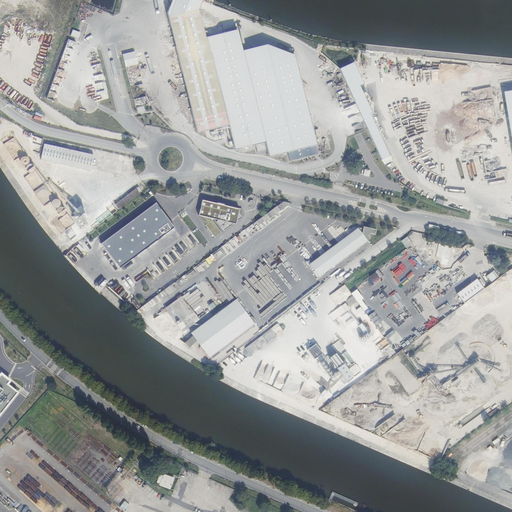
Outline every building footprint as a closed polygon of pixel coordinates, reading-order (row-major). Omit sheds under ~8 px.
[(222,105),(206,39),(199,10),(169,18),(193,115),(198,133),(228,127),(222,105)] [(71,30),(69,36),(78,39),(80,32),(71,30)] [(266,142),(240,40),(238,30),(206,39),(222,105),(228,127),(233,150),(266,142)] [(265,34),(240,40),(266,142),(269,154),(316,142),(291,45),(269,51),(265,34)] [(37,39),(28,64),(41,69),(47,53),(40,51),(44,42),(37,39)] [(65,39),(47,99),(62,103),(66,89),(62,88),(76,42),(65,39)] [(333,57),(329,59),(339,68),(340,69),(381,160),(388,156),(369,115),(371,114),(359,86),(362,84),(349,55),(332,53),(333,57)] [(0,80),(0,88),(6,91),(9,85),(0,80)] [(102,88),(95,90),(97,96),(104,93),(102,88)] [(511,89),(503,91),(511,151),(511,89)] [(26,109),(32,111),(34,104),(28,102),(26,109)] [(88,169),(91,154),(61,148),(42,144),(38,158),(88,169)] [(114,205),(118,211),(139,195),(134,189),(114,205)] [(52,207),(53,207),(54,208),(55,208),(56,208),(57,207),(59,206),(59,205),(60,205),(60,204),(60,202),(60,201),(60,200),(59,199),(57,198),(56,198),(55,198),(53,198),(52,199),(51,200),(50,201),(50,202),(50,204),(51,205),(52,207)] [(202,200),(199,215),(236,224),(240,208),(202,200)] [(265,222),(288,204),(288,203),(282,201),(256,221),(259,225),(264,221),(265,222)] [(120,268),(174,227),(156,203),(101,244),(120,268)] [(57,211),(57,212),(57,213),(57,214),(58,215),(59,216),(60,217),(61,217),(63,217),(64,217),(66,216),(67,215),(67,214),(67,212),(67,211),(67,210),(66,209),(65,208),(64,207),(62,207),(60,207),(58,209),(57,211)] [(364,229),(362,234),(358,228),(310,264),(319,277),(371,238),(368,235),(371,234),(376,235),(377,230),(364,227),(364,229)] [(490,282),(498,277),(494,270),(486,275),(490,282)] [(477,279),(455,293),(462,303),(483,290),(477,279)] [(165,308),(183,331),(199,320),(181,296),(173,301),(165,308)] [(220,351),(255,325),(255,324),(257,323),(254,318),(253,318),(252,320),(237,300),(191,333),(193,336),(185,343),(189,348),(197,341),(210,358),(212,357),(213,359),(214,359),(221,353),(220,351)] [(257,347),(261,343),(257,339),(246,349),(252,356),(259,350),(257,347)] [(352,378),(335,353),(327,358),(316,343),(306,350),(320,371),(318,372),(329,388),(337,383),(340,387),(352,378)] [(346,352),(343,355),(350,364),(354,362),(346,352)] [(0,411),(18,389),(0,374),(0,411)] [(75,511),(57,494),(50,501),(20,472),(11,482),(43,511),(75,511)] [(173,479),(168,477),(168,478),(163,476),(160,485),(169,489),(173,479)] [(119,506),(123,510),(129,504),(124,501),(119,506)]
